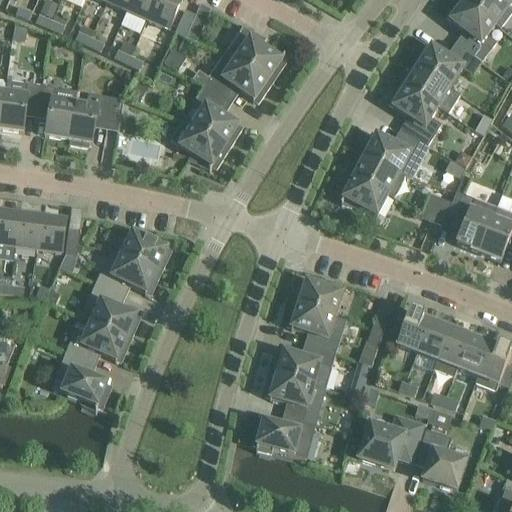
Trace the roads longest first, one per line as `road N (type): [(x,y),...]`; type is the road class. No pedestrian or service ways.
road 1 (unclassified): [(228,217),(142,396),(112,499)]
road 2 (unclassified): [(201,511),(221,416),(282,233)]
road 3 (residential): [(511,315),(282,233)]
road 4 (residential): [(228,217),(0,175)]
road 5 (unclassified): [(341,48),(228,217)]
road 6 (unclassified): [(282,233),(368,66)]
